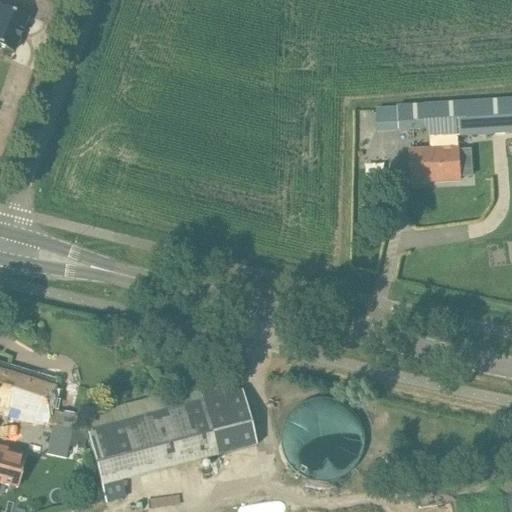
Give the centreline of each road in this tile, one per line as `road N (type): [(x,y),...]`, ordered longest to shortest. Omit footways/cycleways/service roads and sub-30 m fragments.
road 1 (tertiary): [(96,269),(511,369)]
road 2 (unclassified): [(7,231),(98,0)]
